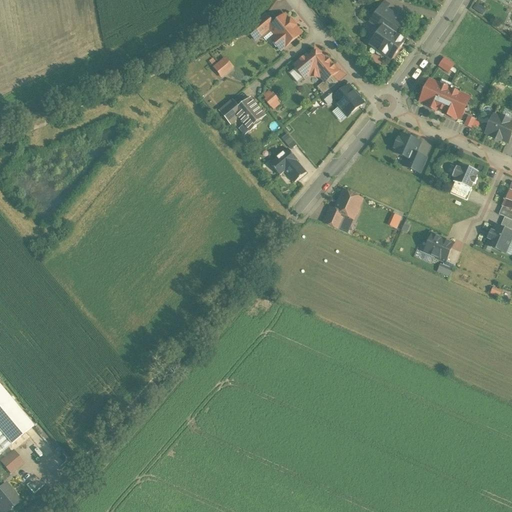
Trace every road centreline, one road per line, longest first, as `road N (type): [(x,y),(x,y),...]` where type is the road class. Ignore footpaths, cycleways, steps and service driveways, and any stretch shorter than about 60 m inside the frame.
road 1 (unclassified): [(385,110),(37,511)]
road 2 (residential): [(385,110),(464,0)]
road 3 (residential): [(508,163),(385,110)]
